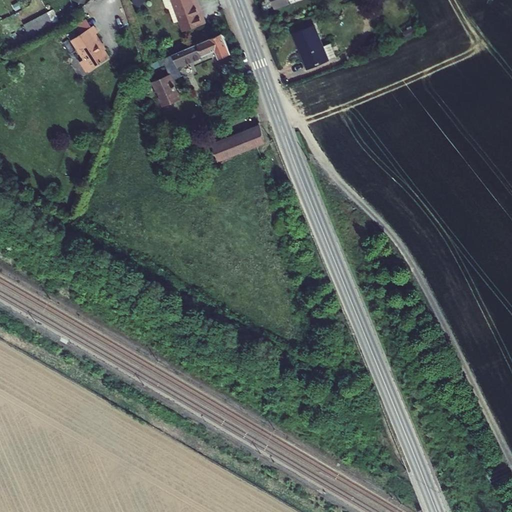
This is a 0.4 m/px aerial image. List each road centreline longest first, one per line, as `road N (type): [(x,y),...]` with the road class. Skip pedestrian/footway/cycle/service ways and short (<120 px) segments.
road 1 (secondary): [(437,511),(236,0)]
road 2 (track): [(511,463),(392,232),(320,161),(291,112),(271,99)]
